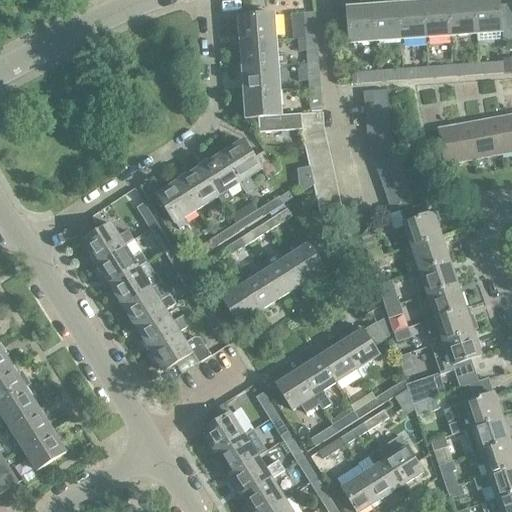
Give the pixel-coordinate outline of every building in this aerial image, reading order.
[(498,1),(474,3),(476,38),(500,36),(498,1)] [(476,38),(474,3),(449,4),(452,39),(476,38)] [(449,4),(424,6),(427,41),(452,39),(449,4)] [(424,6),(400,8),(402,43),(427,41),(424,6)] [(400,8),(375,10),(377,45),(402,43),(400,8)] [(377,45),(375,10),(346,12),(349,47),(377,45)] [(317,38),(316,14),(303,15),(305,39),(317,38)] [(240,44),(275,41),(273,18),(238,20),(240,44)] [(305,39),(306,64),(319,63),(317,38),(305,39)] [(275,41),(240,44),(242,69),(276,66),(275,41)] [(511,58),(502,59),(502,62),(504,74),(511,73),(511,58)] [(502,62),(478,64),(479,76),(504,74),(502,62)] [(319,63),(306,64),(308,89),(321,88),(319,63)] [(478,64),(453,66),(454,78),(479,76),(478,64)] [(278,91),(276,66),(242,69),(244,94),(278,91)] [(453,66),(428,68),(429,79),(454,78),(453,66)] [(428,68),(404,70),(405,81),(429,79),(428,68)] [(404,70),(379,72),(380,83),(405,81),(404,70)] [(379,72),(352,74),(353,83),(353,85),(380,83),(379,72)] [(308,89),(310,118),(323,117),(321,88),(308,89)] [(280,120),(278,91),(244,94),(246,122),(258,121),(259,137),(302,134),(300,118),(280,120)] [(388,92),(363,94),(364,106),(389,104),(388,92)] [(389,104),(364,106),(365,119),(390,117),(389,104)] [(302,134),(324,129),(323,117),(322,117),(310,118),(300,118),(302,134)] [(390,117),(365,119),(367,132),(390,129),(390,117)] [(511,156),(511,120),(497,123),(503,158),(511,156)] [(497,123),(469,128),(475,163),(503,158),(497,123)] [(475,163),(469,128),(438,134),(444,169),(475,163)] [(324,129),(302,134),(304,146),(327,141),(324,129)] [(390,129),(367,132),(368,144),(391,138),(390,129)] [(391,138),(368,144),(372,157),(395,149),(391,138)] [(327,141),(304,146),(307,159),(330,153),(327,141)] [(244,143),(222,157),(240,186),(243,191),(252,185),(249,180),(262,172),(268,182),(277,176),(263,154),(254,160),(244,143)] [(395,149),(372,157),(376,168),(399,161),(395,149)] [(330,153),(307,159),(310,171),(332,165),(330,153)] [(222,157),(200,171),(218,200),(220,203),(222,204),(229,199),(227,194),(240,186),(222,157)] [(399,161),(376,168),(380,180),(403,172),(399,161)] [(332,165),(310,171),(312,183),(335,178),(332,165)] [(218,200),(200,171),(179,184),(197,213),(218,200)] [(403,172),(380,180),(384,191),(406,183),(403,172)] [(335,178),(312,183),(315,195),(338,190),(335,178)] [(406,183),(384,191),(387,202),(410,194),(406,183)] [(197,213),(179,184),(157,198),(175,227),(176,226),(179,231),(187,227),(184,222),(197,213)] [(338,190),(315,195),(318,208),(341,202),(338,190)] [(414,205),(414,204),(410,194),(387,202),(391,212),(414,205)] [(256,213),(261,221),(284,206),(279,199),(256,213)] [(341,202),(318,208),(321,220),(344,214),(341,202)] [(425,204),(402,212),(407,226),(405,227),(412,248),(441,239),(436,223),(434,217),(430,218),(425,204)] [(150,232),(158,227),(145,205),(137,210),(150,232)] [(287,211),(264,226),(269,233),(292,219),(287,211)] [(256,213),(235,227),(240,234),(261,221),(256,213)] [(344,214),(321,220),(323,232),(347,226),(344,214)] [(264,226),(243,239),(248,247),(269,233),(264,226)] [(347,226),(323,232),(326,243),(350,239),(347,226)] [(96,267),(124,248),(134,242),(128,232),(118,238),(111,227),(82,245),(96,267)] [(158,227),(150,232),(164,253),(172,248),(158,227)] [(235,227),(214,240),(219,248),(240,234),(235,227)] [(395,247),(406,244),(402,229),(391,232),(395,247)] [(367,252),(375,249),(371,237),(366,232),(363,237),(367,252)] [(243,239),(222,253),(226,260),(248,247),(243,239)] [(441,239),(412,248),(420,273),(449,263),(441,239)] [(219,248),(214,240),(192,253),(197,262),(219,248)] [(287,261),(304,288),(325,275),(308,247),(287,261)] [(381,247),(375,249),(367,252),(370,261),(384,257),(381,247)] [(132,260),(124,248),(96,267),(109,288),(138,270),(148,264),(141,254),(132,260)] [(186,272),(172,248),(164,253),(179,277),(186,272)] [(226,260),(222,253),(201,266),(205,273),(226,260)] [(384,257),(370,261),(374,271),(387,266),(384,257)] [(304,288),(287,261),(265,275),(282,302),(304,288)] [(449,263),(420,273),(428,295),(457,285),(449,263)] [(138,270),(109,288),(123,310),(152,293),(138,270)] [(186,272),(179,277),(191,297),(199,292),(186,272)] [(265,275),(244,288),(261,315),(282,302),(265,275)] [(392,282),(379,286),(387,310),(400,306),(392,282)] [(457,285),(428,295),(428,296),(436,319),(465,309),(457,287),(457,285)] [(261,315),(244,288),(222,302),(239,329),(261,315)] [(199,292),(191,297),(205,318),(212,314),(199,292)] [(159,303),(152,293),(123,310),(136,331),(165,313),(177,306),(170,296),(159,303)] [(403,315),(400,306),(387,310),(390,320),(403,315)] [(436,319),(425,322),(430,335),(440,331),(444,343),(473,333),(478,331),(474,320),(469,322),(465,310),(465,309),(436,319)] [(165,313),(136,331),(137,333),(132,336),(140,349),(145,346),(150,353),(179,335),(165,313)] [(212,314),(205,318),(214,332),(221,327),(212,314)] [(339,347),(356,374),(379,359),(372,349),(386,341),(375,324),(362,333),(359,328),(339,341),(342,345),(339,347)] [(411,339),(408,329),(394,334),(397,343),(411,339)] [(444,343),(432,347),(442,376),(455,372),(460,389),(470,386),(471,385),(479,383),(472,361),(473,361),(481,358),(473,334),(473,333),(444,343)] [(179,335),(150,353),(164,375),(193,357),(196,358),(200,364),(210,358),(201,341),(195,339),(186,345),(179,335)] [(356,374),(339,347),(318,360),(335,387),(356,374)] [(0,378),(12,371),(0,352),(0,378)] [(335,387),(318,360),(297,374),(319,407),(322,412),(332,406),(324,394),(335,387)] [(341,406),(385,378),(377,366),(333,394),(341,406)] [(16,378),(12,371),(0,378),(0,407),(25,392),(24,391),(29,388),(21,375),(16,378)] [(319,407),(297,374),(276,387),(293,414),(302,408),(306,415),(319,407)] [(439,375),(407,386),(408,389),(409,394),(413,405),(436,397),(437,397),(446,394),(440,377),(439,375)] [(455,408),(444,411),(449,426),(452,435),(473,428),(502,419),(494,396),(489,379),(480,382),(479,383),(471,385),(470,386),(470,387),(475,401),(455,408)] [(404,380),(376,398),(381,406),(407,389),(405,384),(404,380)] [(38,413),(25,392),(0,407),(0,417),(9,432),(38,413)] [(271,423),(278,418),(264,395),(256,400),(271,423)] [(436,397),(413,405),(417,417),(440,410),(436,397)] [(374,399),(354,412),(359,419),(378,407),(381,406),(376,398),(374,399)] [(384,411),(363,425),(367,433),(389,419),(385,412),(384,411)] [(352,413),(333,426),(337,433),(357,421),(359,419),(354,412),(352,413)] [(51,434),(38,413),(9,432),(22,453),(51,434)] [(215,457),(244,439),(231,418),(201,436),(215,457)] [(292,439),(278,418),(271,423),(284,444),(292,439)] [(502,419),(473,428),(481,452),(510,442),(502,419)] [(360,426),(341,439),(346,446),(365,434),(367,433),(363,425),(360,426)] [(332,426),(311,440),(316,447),(337,434),(337,433),(333,426),(332,426)] [(51,434),(22,453),(36,475),(65,456),(51,434)] [(258,461),(244,439),(215,457),(229,479),(258,461)] [(292,439),(284,444),(298,466),(305,461),(292,439)] [(340,439),(319,452),(324,460),(345,447),(346,446),(341,439),(340,439)] [(446,439),(431,444),(434,453),(449,448),(446,439)] [(481,452),(473,455),(478,467),(485,464),(489,475),(511,467),(511,448),(510,442),(481,452)] [(383,464),(401,491),(423,477),(406,450),(383,464)] [(401,491),(383,464),(377,453),(356,466),(357,468),(380,505),(401,491)] [(264,471),(258,461),(229,479),(242,501),(272,482),(270,481),(285,471),(279,462),(264,471)] [(319,482),(305,461),(298,466),(311,487),(319,482)] [(6,463),(0,466),(0,496),(19,485),(6,463)] [(454,463),(439,468),(442,477),(457,472),(454,463)] [(511,467),(489,475),(474,480),(478,491),(493,487),(497,499),(511,494),(511,467)] [(367,511),(380,505),(357,468),(337,481),(343,489),(334,495),(344,511),(367,511)] [(278,492),(272,482),(242,501),(249,511),(271,511),(285,503),(283,501),(292,495),(286,487),(278,492)] [(319,482),(311,487),(325,509),(332,504),(319,482)] [(461,486),(447,491),(450,501),(464,496),(461,486)] [(511,511),(511,494),(497,499),(485,503),(488,511),(500,511),(501,511),(511,511)]
